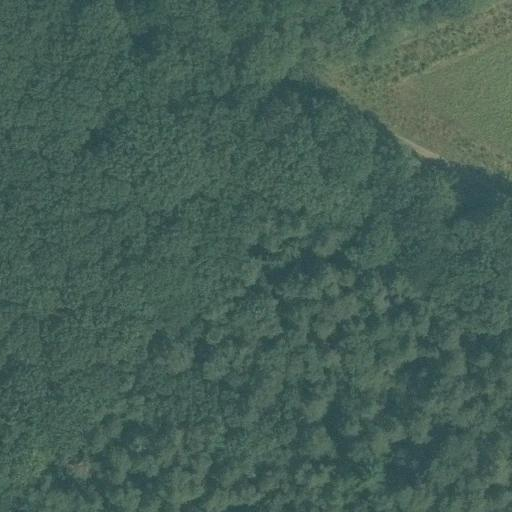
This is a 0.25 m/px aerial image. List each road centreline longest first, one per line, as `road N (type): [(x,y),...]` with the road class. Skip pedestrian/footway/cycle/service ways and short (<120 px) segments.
road 1 (track): [(511,283),(0,24)]
road 2 (unknown): [(87,0),(174,45),(251,47),(511,176)]
road 3 (track): [(269,152),(174,45)]
